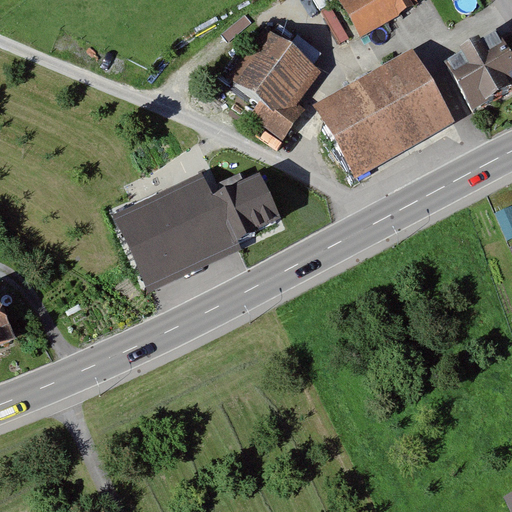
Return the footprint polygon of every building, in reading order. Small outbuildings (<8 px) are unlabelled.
[(407,0),(346,0),(331,8),(352,46),(415,13),(407,0)] [(260,37),(225,86),(256,108),(246,120),(282,146),(302,119),(293,113),(318,79),(260,37)] [(511,73),(493,41),(436,75),(460,116),(511,85),(511,73)] [(407,63),(311,116),(348,184),(445,131),(407,63)] [(203,187),(108,229),(139,297),(231,255),(227,245),(274,224),(255,182),(210,202),(203,187)]
